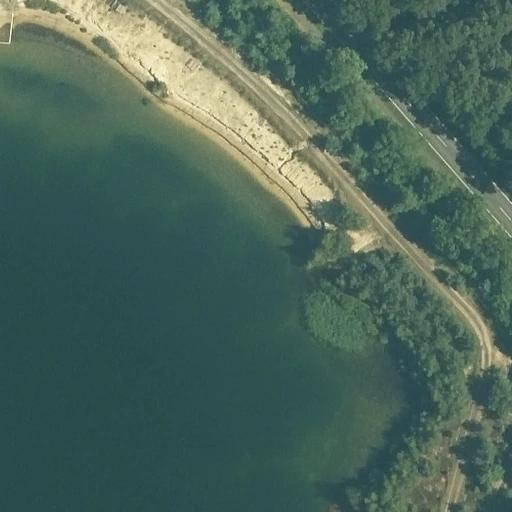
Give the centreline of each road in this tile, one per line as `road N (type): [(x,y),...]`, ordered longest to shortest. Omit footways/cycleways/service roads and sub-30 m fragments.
road 1 (track): [(156,0),(265,90),(511,370)]
road 2 (secondary): [(511,224),(316,0)]
